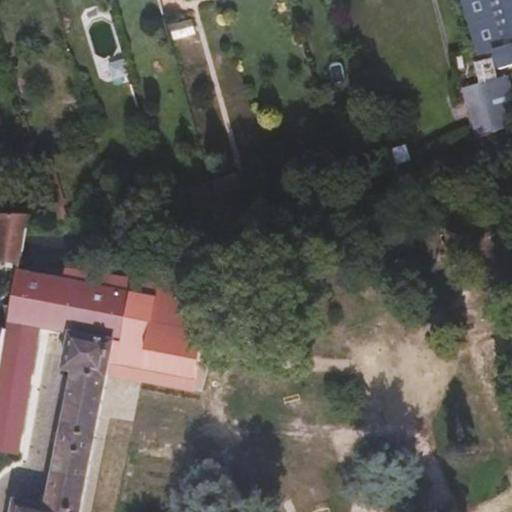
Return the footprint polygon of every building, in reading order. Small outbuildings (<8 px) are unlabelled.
[(511,0),(458,0),(482,86),(511,77),(511,0)] [(382,150),(375,126),(361,131),(368,154),(382,150)] [(238,176),(211,183),(215,196),(217,206),(244,198),(238,176)] [(48,269),(20,263),(9,332),(7,340),(0,382),(0,452),(19,456),(40,327),(24,323),(33,272),(209,307),(218,265),(126,279),(84,272),(66,270),(48,269)] [(200,359),(209,307),(33,272),(24,323),(40,327),(71,333),(72,332),(117,341),(117,342),(200,359)] [(9,332),(0,330),(0,338),(7,340),(9,332)] [(15,503),(13,511),(82,511),(117,342),(117,341),(72,332),(71,333),(65,369),(75,371),(48,509),(15,503)]
